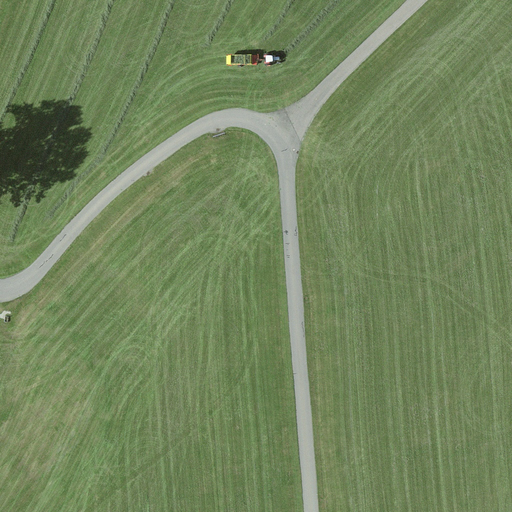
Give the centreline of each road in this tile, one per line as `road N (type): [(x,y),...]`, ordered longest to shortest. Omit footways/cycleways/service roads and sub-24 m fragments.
road 1 (unclassified): [(282,129),(312,511)]
road 2 (unclassified): [(282,129),(225,113),(177,135),(100,195),(31,278),(0,285)]
road 3 (unclassified): [(416,0),(282,129)]
